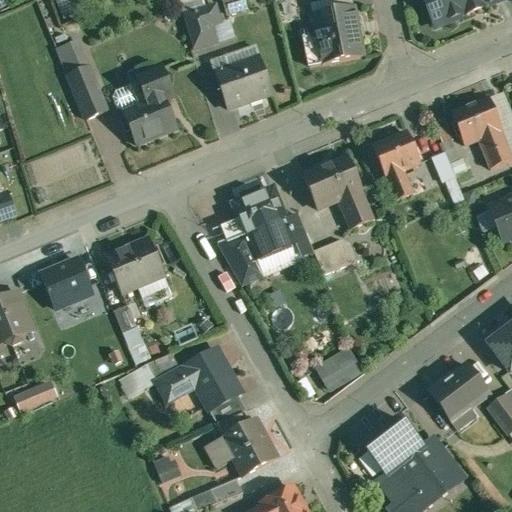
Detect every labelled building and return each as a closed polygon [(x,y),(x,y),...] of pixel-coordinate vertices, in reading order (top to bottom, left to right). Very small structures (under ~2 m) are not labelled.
[(205,10),(202,0),(180,7),(183,16),(205,10)] [(243,0),(222,0),(226,11),(245,5),(243,0)] [(424,0),(436,27),(500,0),(424,0)] [(205,10),(183,16),(193,50),(216,44),(210,27),(220,24),(215,7),(205,10)] [(353,8),(312,16),(316,35),(303,38),(309,68),(363,57),(353,8)] [(77,43),(56,51),(67,77),(87,69),(77,43)] [(259,59),(215,75),(228,111),(271,95),(259,59)] [(87,69),(67,77),(86,122),(106,113),(88,69),(87,69)] [(176,131),(164,103),(173,99),(161,69),(136,80),(138,84),(115,93),(112,99),(117,110),(122,112),(136,147),(176,131)] [(501,131),(488,100),(451,115),(464,147),(478,141),(490,171),(511,161),(500,132),(501,131)] [(453,141),(443,118),(433,123),(442,145),(453,141)] [(407,134),(372,148),(385,179),(386,179),(396,203),(413,195),(403,172),(420,165),(407,134)] [(453,141),(442,145),(453,171),(463,167),(453,141)] [(0,145),(0,156),(2,164),(19,159),(14,142),(0,145)] [(455,179),(445,153),(432,159),(442,184),(455,179)] [(348,159),(303,177),(317,211),(338,202),(350,231),(373,222),(360,193),(362,192),(348,159)] [(272,190),(258,196),(257,194),(247,199),(247,200),(233,206),(250,247),(254,259),(256,258),(292,243),(284,223),(285,222),(272,190)] [(6,195),(0,197),(0,221),(14,216),(6,195)] [(511,195),(507,198),(505,202),(489,209),(503,243),(511,239),(511,195)] [(313,253),(298,216),(285,222),(284,223),(292,243),(299,259),(313,253)] [(150,242),(109,259),(124,296),(165,280),(150,242)] [(340,242),(313,253),(323,277),(350,266),(340,242)] [(250,247),(225,257),(242,286),(263,278),(262,276),(263,276),(256,258),(254,259),(250,247)] [(77,258),(37,275),(54,315),(94,298),(77,258)] [(17,295),(0,302),(0,345),(4,344),(5,346),(12,348),(23,344),(26,337),(25,335),(32,332),(17,295)] [(128,308),(114,314),(122,334),(136,329),(128,308)] [(207,322),(200,328),(206,335),(213,329),(207,322)] [(136,329),(122,334),(134,366),(149,360),(136,329)] [(511,333),(506,337),(503,333),(489,344),(510,372),(511,370),(511,333)] [(315,365),(327,392),(364,375),(352,349),(315,365)] [(215,351),(184,368),(184,370),(180,372),(156,385),(167,404),(195,389),(209,414),(211,412),(237,398),(240,396),(215,351)] [(171,356),(146,366),(156,385),(180,372),(171,356)] [(463,371),(446,384),(443,379),(427,391),(450,422),(483,398),(463,371)] [(50,383),(13,398),(20,415),(57,400),(50,383)] [(511,392),(488,410),(508,437),(511,433),(511,392)] [(237,398),(211,412),(217,424),(245,412),(237,398)] [(217,424),(213,426),(221,440),(251,423),(245,412),(217,424)] [(421,511),(463,480),(438,446),(427,445),(422,449),(400,420),(364,448),(386,476),(378,482),(395,504),(388,510),(389,511),(421,511)] [(251,423),(221,440),(203,450),(215,471),(233,461),(243,478),(276,460),(254,421),(251,423)] [(168,458),(153,464),(161,484),(180,476),(175,463),(170,465),(168,458)] [(235,480),(210,491),(216,505),(242,494),(235,480)] [(263,508),(256,511),(304,511),(292,489),(262,506),(263,508)] [(210,491),(191,500),(196,511),(201,511),(216,505),(210,491)]
